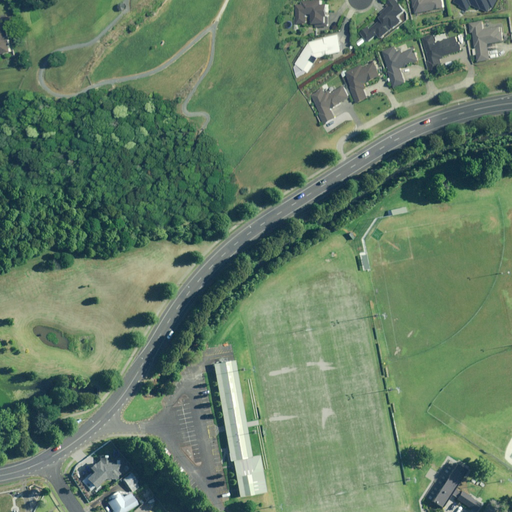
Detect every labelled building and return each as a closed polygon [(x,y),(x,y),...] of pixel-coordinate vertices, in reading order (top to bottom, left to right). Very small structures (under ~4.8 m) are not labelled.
[(379,35),(382,38),(394,28),(396,29),(404,22),(400,16),(407,10),(397,0),(390,0),(388,2),(391,6),(382,13),(384,15),(381,18),(383,19),(371,29),(369,26),(361,33),(370,43),(379,35)] [(413,0),(415,7),(417,7),(418,14),(447,8),(445,0),(413,0)] [(461,5),(461,7),(467,10),(468,8),(470,9),(472,5),(482,10),(483,8),(493,13),(499,0),(455,0),(455,2),(461,5)] [(329,24),(329,5),(321,6),(321,1),(302,1),(302,4),(295,4),(296,24),(306,23),(306,15),(312,14),(312,24),(329,24)] [(489,43),(504,41),(503,33),(501,33),(500,26),(483,29),(482,21),(469,23),(471,32),(473,32),(476,47),(477,47),(480,62),(492,59),(489,43)] [(8,23),(0,24),(0,54),(13,52),(8,23)] [(461,51),(455,36),(435,43),(432,34),(421,37),(429,60),(428,61),(432,73),(444,69),(441,59),(444,58),(443,57),(461,51)] [(338,35),(308,42),(295,64),(296,64),(294,67),(297,77),(308,72),(309,73),(318,57),(342,52),(338,35)] [(358,42),(361,46),(366,41),(363,37),(358,42)] [(389,72),(387,72),(389,78),(391,78),(395,86),(406,82),(400,68),(418,61),(413,48),(401,53),(400,50),(396,52),(393,46),(381,52),(389,72)] [(349,86),(357,103),(368,98),(364,89),(366,88),(364,83),(379,76),(373,62),(361,68),(360,65),(344,72),(350,86),(349,86)] [(332,109),(340,104),(340,103),(350,97),(343,85),(329,93),(327,89),(326,90),(323,86),(309,95),(326,124),(336,118),(330,108),(331,107),(332,109)] [(230,361),(247,458),(251,457),(234,360),(230,361)] [(241,425),(230,361),(217,363),(229,427),(235,460),(247,458),(241,425)] [(235,460),(217,363),(212,364),(230,461),(232,460),(235,460)] [(107,456),(103,455),(103,457),(99,461),(98,460),(89,468),(93,472),(91,474),(90,473),(81,481),(90,490),(94,487),(95,488),(96,486),(99,489),(104,485),(101,482),(104,479),(117,479),(117,474),(119,474),(119,468),(117,468),(117,466),(110,460),(109,460),(107,458),(107,456)] [(238,497),(266,492),(259,455),(251,457),(247,458),(235,460),(232,460),(237,489),(238,497)] [(431,501),(431,502),(441,508),(450,495),(455,498),(456,498),(455,500),(470,509),(474,511),(480,504),(461,491),(459,493),(454,489),(466,470),(455,464),(443,483),(431,501)] [(137,481),(131,472),(123,478),(133,492),(139,487),(135,482),(137,481)] [(155,494),(149,487),(140,495),(146,501),(155,494)] [(111,511),(124,511),(136,504),(129,493),(122,497),(118,491),(109,497),(111,500),(107,503),(112,511),(111,511)]
